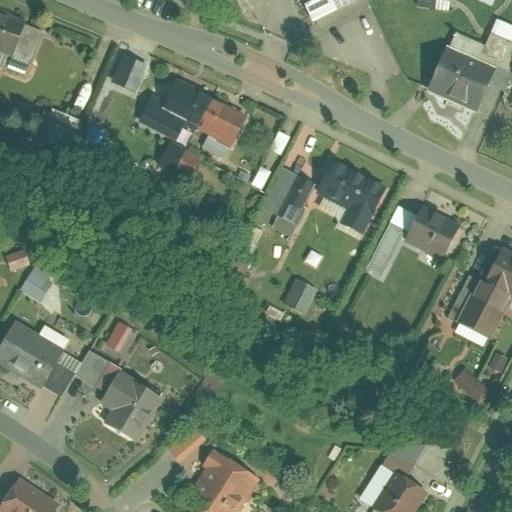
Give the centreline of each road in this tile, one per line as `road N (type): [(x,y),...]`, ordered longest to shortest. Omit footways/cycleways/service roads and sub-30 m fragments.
road 1 (residential): [(357,124),(327,95),(271,64),(206,36),(160,31)]
road 2 (residential): [(160,31),(357,124)]
road 3 (residential): [(357,124),(511,194)]
road 4 (residential): [(0,420),(86,480),(106,511)]
